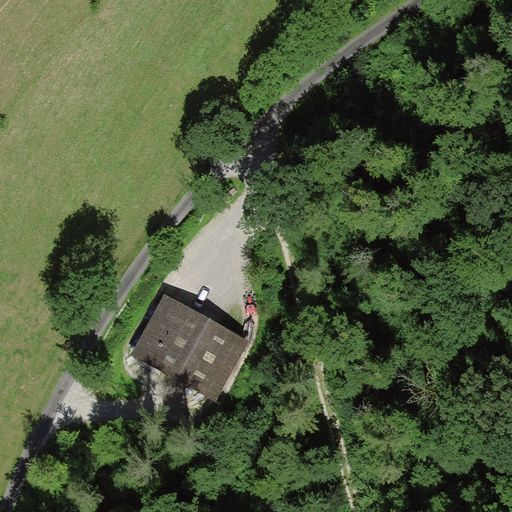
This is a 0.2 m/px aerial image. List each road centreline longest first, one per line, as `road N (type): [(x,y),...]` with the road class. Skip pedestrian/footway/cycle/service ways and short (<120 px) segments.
road 1 (track): [(5,511),(77,362),(185,206),(261,132)]
road 2 (track): [(261,132),(358,511)]
road 3 (track): [(261,132),(424,0)]
